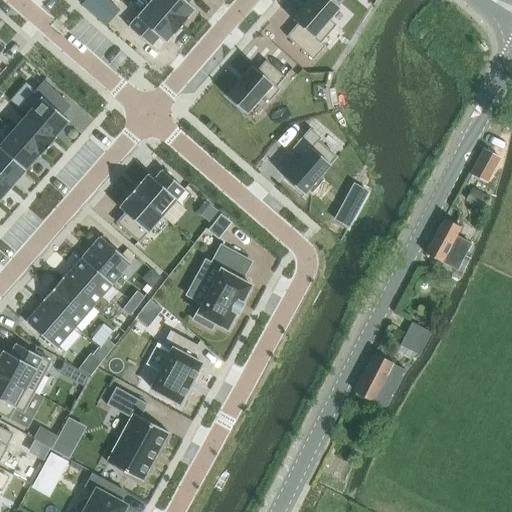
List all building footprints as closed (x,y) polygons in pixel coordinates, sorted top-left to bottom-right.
[(106,0),(85,0),(81,4),(105,25),(119,10),(106,0)] [(152,0),(152,1),(181,27),(188,19),(187,17),(195,9),(188,3),(191,0),(152,0)] [(298,24),(287,37),(313,60),(325,46),(321,43),(336,25),(329,19),(340,7),(331,0),(311,0),(293,20),(298,24)] [(152,1),(129,27),(151,46),(159,37),(165,42),(173,33),(174,35),(181,27),(152,1)] [(253,66),(227,97),(246,114),(262,95),(269,102),(280,90),(277,87),(285,78),(266,61),(258,70),(253,66)] [(43,82),(20,108),(55,139),(56,138),(55,137),(69,121),(62,115),(70,106),(43,82)] [(27,115),(13,131),(41,155),(55,139),(20,108),(19,109),(27,115)] [(303,156),(284,177),(304,195),(308,189),(312,192),(323,180),(320,176),(337,157),(318,141),(321,138),(311,129),(294,148),(303,156)] [(0,147),(26,170),(39,155),(41,156),(41,155),(13,131),(0,145),(0,147)] [(0,147),(0,176),(11,187),(26,170),(0,147)] [(484,149),(471,174),(487,182),(500,157),(484,149)] [(140,182),(133,190),(162,216),(185,189),(163,170),(155,179),(149,174),(141,183),(140,182)] [(0,199),(11,187),(0,176),(0,199)] [(354,184),(335,219),(349,227),(368,192),(354,184)] [(467,200),(482,208),(488,197),(473,189),(467,200)] [(125,213),(117,223),(139,242),(162,216),(133,190),(126,198),(127,199),(119,208),(125,213)] [(199,213),(209,222),(218,211),(207,203),(199,213)] [(221,215),(209,230),(218,238),(231,223),(221,215)] [(444,219),(426,254),(443,263),(444,262),(457,269),(470,244),(456,236),(461,228),(444,219)] [(101,237),(83,258),(113,284),(131,263),(101,237)] [(197,313),(194,320),(211,329),(215,323),(225,328),(227,330),(228,328),(228,327),(236,312),(238,313),(239,311),(237,310),(240,304),(242,305),(243,303),(242,302),(250,287),(251,285),(249,284),(242,280),(251,262),(221,245),(211,265),(220,270),(198,311),(197,313)] [(64,279),(94,306),(113,284),(83,258),(64,279)] [(63,278),(43,300),(45,301),(45,300),(75,327),(94,306),(64,279),(63,278)] [(137,291),(130,300),(138,306),(145,297),(137,291)] [(45,301),(26,322),(56,348),(75,327),(45,300),(45,301)] [(130,300),(123,310),(130,316),(138,306),(130,300)] [(150,300),(146,305),(159,314),(162,310),(150,300)] [(412,323),(402,345),(417,353),(419,354),(430,332),(412,323)] [(172,349),(151,388),(178,403),(180,404),(181,403),(180,403),(188,388),(189,387),(193,380),(193,381),(193,379),(201,365),(202,363),(201,363),(200,363),(194,359),(200,348),(171,332),(164,345),(172,349)] [(107,339),(100,349),(108,354),(115,345),(107,339)] [(0,374),(34,393),(51,362),(17,344),(11,354),(4,350),(0,357),(0,374)] [(100,349),(93,358),(100,364),(108,354),(100,349)] [(355,391),(386,407),(405,370),(374,354),(355,391)] [(0,413),(9,418),(15,408),(23,412),(34,393),(0,374),(0,413)] [(116,387),(107,404),(131,418),(107,462),(142,481),(169,432),(141,417),(148,404),(116,387)] [(0,461),(8,446),(7,445),(13,434),(0,427),(0,461)] [(50,448),(57,436),(40,427),(33,438),(50,448)] [(57,439),(51,449),(69,459),(75,448),(57,439)] [(61,473),(68,462),(51,452),(44,464),(61,473)] [(96,492),(85,511),(120,511),(124,506),(119,503),(125,492),(93,474),(86,487),(96,492)]
